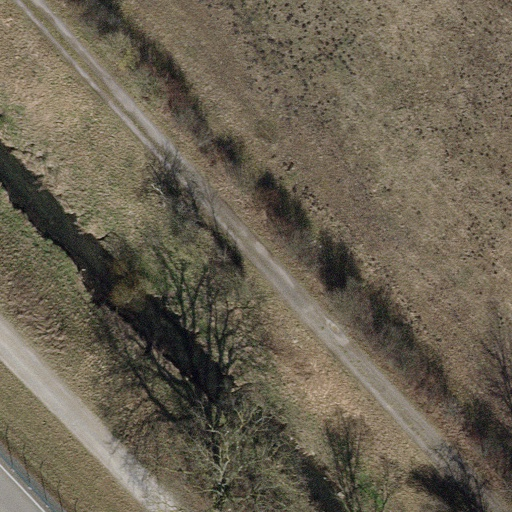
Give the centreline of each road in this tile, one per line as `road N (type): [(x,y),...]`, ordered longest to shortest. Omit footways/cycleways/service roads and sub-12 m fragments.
road 1 (track): [(492,511),(29,0)]
road 2 (track): [(0,330),(174,511)]
